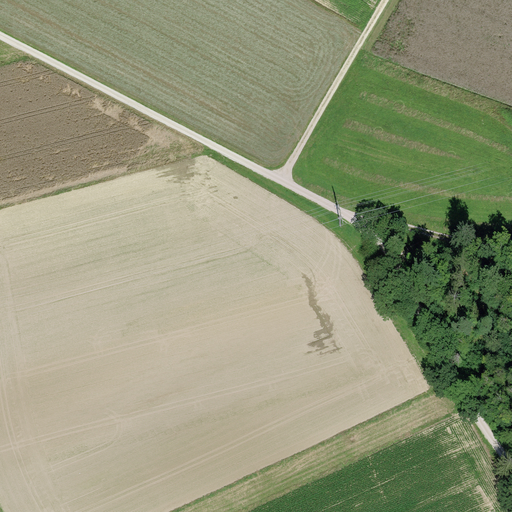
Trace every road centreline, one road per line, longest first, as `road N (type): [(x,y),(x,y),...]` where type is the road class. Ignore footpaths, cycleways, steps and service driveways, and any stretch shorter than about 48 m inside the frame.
road 1 (track): [(0,35),(351,215),(391,262),(511,465)]
road 2 (track): [(281,180),(385,0)]
road 3 (track): [(351,215),(511,250)]
